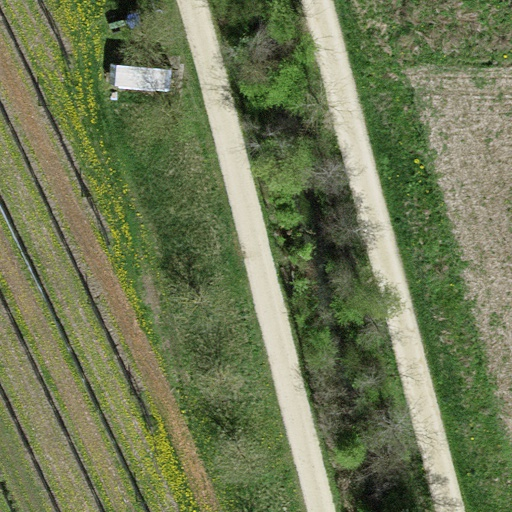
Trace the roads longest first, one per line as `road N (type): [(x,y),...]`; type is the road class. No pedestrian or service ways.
road 1 (track): [(294,511),(160,0)]
road 2 (track): [(315,0),(446,511)]
